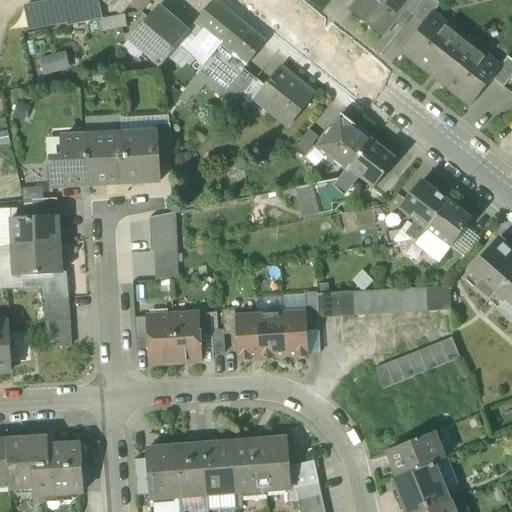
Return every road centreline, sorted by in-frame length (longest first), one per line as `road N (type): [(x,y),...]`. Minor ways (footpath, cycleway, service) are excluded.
road 1 (secondary): [(511,204),(258,0)]
road 2 (residential): [(110,396),(261,389),(298,400),(332,429),(354,470),(363,511)]
road 3 (residential): [(105,211),(110,396)]
